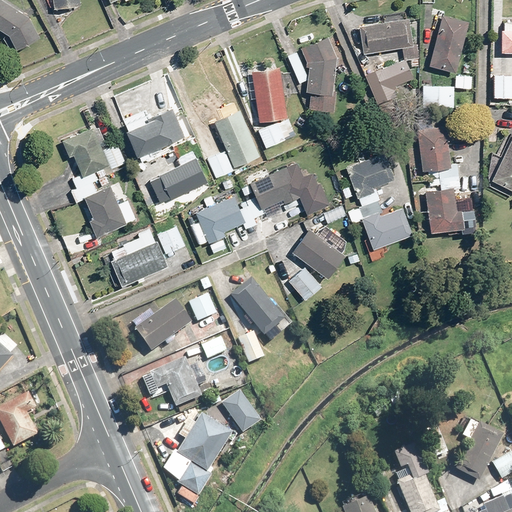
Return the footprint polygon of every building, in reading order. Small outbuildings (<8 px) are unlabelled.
[(6,32),(14,50),(39,40),(26,10),(19,13),(0,0),(0,31),(5,35),(6,32)] [(51,0),(51,11),(78,9),(77,0),(51,0)] [(466,21),(440,14),(426,65),(452,72),(466,21)] [(399,47),(403,59),(417,57),(414,43),(411,44),(407,18),(356,25),(361,53),(399,47)] [(511,20),(510,20),(510,29),(498,29),(498,53),(511,53),(511,20)] [(303,92),(308,92),(306,109),(332,112),(335,92),(330,91),(334,57),(326,37),(298,48),(306,68),(303,92)] [(403,59),(363,75),(375,103),(395,95),(391,85),(410,78),(403,59)] [(278,66),(248,71),(256,122),(285,117),(278,66)] [(470,75),(454,74),(453,87),(469,88),(470,75)] [(511,75),(492,74),(491,98),(511,99),(511,75)] [(452,86),(421,85),(420,107),(452,108),(452,86)] [(131,156),(181,135),(169,107),(143,118),(144,121),(120,132),(131,156)] [(237,110),(212,121),(233,167),(258,156),(237,110)] [(72,153),(83,177),(109,165),(91,125),(59,139),(67,156),(72,153)] [(450,143),(447,125),(414,129),(419,171),(448,167),(444,144),(450,143)] [(511,131),(489,177),(511,188),(511,186),(511,131)] [(220,139),(202,147),(210,167),(228,160),(220,139)] [(370,187),(392,179),(383,153),(343,166),(354,198),(372,192),(370,187)] [(205,182),(193,157),(157,174),(157,176),(148,181),(158,202),(167,197),(168,199),(205,182)] [(258,208),(280,198),(282,203),(297,197),(304,213),(327,204),(318,182),(314,183),(310,172),(300,176),(294,162),(247,183),(258,208)] [(93,236),(124,224),(108,185),(80,196),(90,219),(86,220),(93,236)] [(458,210),(453,210),(450,187),(423,190),(428,233),(461,229),(458,210)] [(243,221),(231,195),(192,213),(206,243),(223,235),(221,231),(243,221)] [(376,211),(359,218),(370,249),(409,234),(399,207),(377,215),(376,211)] [(175,225),(155,233),(164,254),(184,245),(175,225)] [(341,255),(307,228),(288,252),(323,279),(341,255)] [(106,260),(117,286),(166,266),(155,240),(106,260)] [(304,266),(286,282),(303,301),(321,286),(304,266)] [(249,278),(227,295),(261,336),(282,319),(249,278)] [(207,292),(186,301),(195,322),(216,313),(207,292)] [(173,298),(131,330),(148,352),(189,321),(173,298)] [(252,331),(236,337),(246,364),(262,356),(252,331)] [(219,336),(199,345),(206,360),(225,351),(219,336)] [(0,345),(0,367),(11,356),(0,345)] [(194,387),(203,381),(194,359),(186,363),(181,351),(145,375),(151,391),(162,384),(173,411),(198,395),(194,387)] [(25,389),(0,406),(0,430),(8,450),(34,433),(26,412),(33,407),(25,389)] [(238,391),(219,402),(238,435),(258,423),(238,391)] [(196,496),(209,474),(198,467),(222,427),(199,413),(175,452),(172,450),(161,468),(176,482),(196,496)] [(476,418),(453,466),(480,479),(503,430),(476,418)] [(389,452),(401,479),(395,481),(407,511),(435,511),(437,511),(423,477),(428,475),(414,442),(389,452)] [(511,451),(491,462),(500,480),(511,473),(511,451)] [(373,511),(366,495),(338,507),(340,511),(373,511)] [(511,511),(511,507),(507,510),(501,496),(481,504),(483,510),(477,511),(511,511)]
